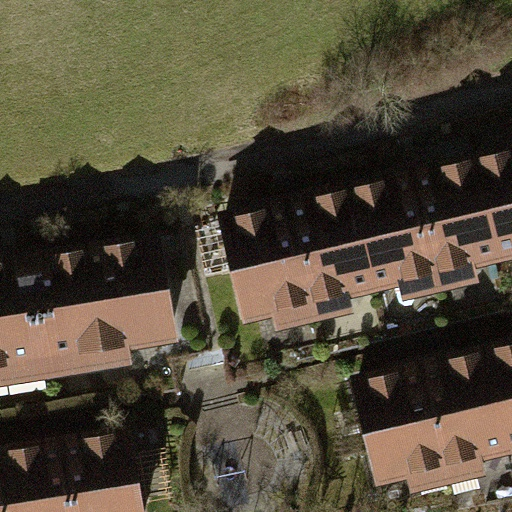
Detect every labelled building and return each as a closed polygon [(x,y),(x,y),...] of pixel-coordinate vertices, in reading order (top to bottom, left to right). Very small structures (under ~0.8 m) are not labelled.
[(511,280),(511,279),(511,153),(485,159),(511,280)] [(448,293),(511,280),(485,159),(421,173),(448,293)] [(384,308),(448,293),(421,173),(357,187),(384,308)] [(320,321),(384,308),(357,187),(293,201),(320,321)] [(256,335),(320,321),(293,201),(230,215),(256,335)] [(164,232),(0,257),(0,383),(132,363),(129,349),(181,341),(164,232)] [(511,468),(511,342),(486,348),(511,468)] [(446,484),(511,469),(511,468),(486,348),(420,362),(446,484)] [(379,498),(446,484),(420,362),(353,376),(379,498)] [(150,511),(138,425),(70,435),(81,511),(150,511)] [(81,511),(70,435),(2,445),(11,511),(81,511)] [(11,511),(2,445),(0,445),(0,511),(11,511)]
